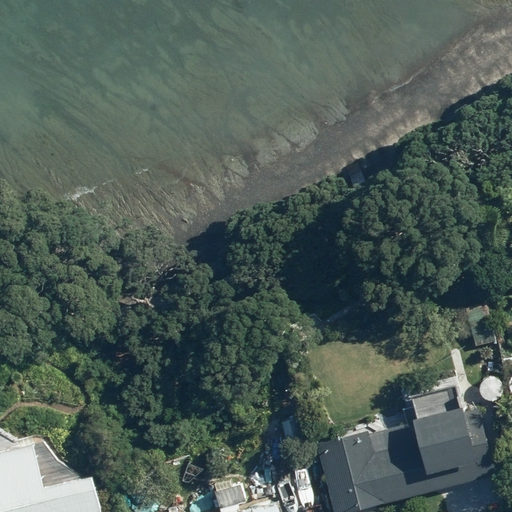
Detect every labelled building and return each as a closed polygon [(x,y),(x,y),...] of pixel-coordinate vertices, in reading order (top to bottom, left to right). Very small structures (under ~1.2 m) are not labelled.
[(341,511),(502,470),(486,405),(478,407),(476,399),(471,400),(466,379),(421,391),(424,402),(410,405),(413,420),(375,430),(374,427),(323,440),(341,511)] [(305,442),(302,416),(288,417),(291,443),(305,442)] [(51,484),(41,441),(0,450),(0,511),(109,511),(101,472),(51,484)] [(322,502),(318,464),(297,467),(301,504),(322,502)] [(249,480),(222,486),(228,509),(215,511),(182,511),(183,511),(180,511),(287,511),(283,497),(247,506),(246,504),(243,505),(242,499),(252,497),(249,480)]
